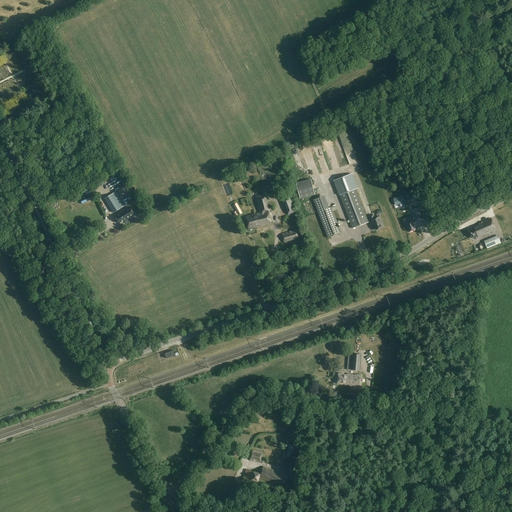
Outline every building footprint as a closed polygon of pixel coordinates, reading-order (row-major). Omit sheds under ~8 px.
[(315,172),(314,167),(313,167),(310,155),(313,155),(310,146),(303,148),(311,173),(315,172)] [(263,170),(266,179),(273,176),(270,167),(263,170)] [(352,229),(368,223),(355,189),(357,188),(352,174),(334,181),(352,229)] [(296,184),(300,199),(315,195),(311,180),(296,184)] [(116,192),(104,199),(113,213),(124,206),(116,192)] [(255,197),(257,203),(260,213),(245,217),(248,230),(255,228),(255,229),(271,224),(268,211),(269,211),(265,194),(255,197)] [(295,212),(288,194),(282,196),(289,215),(295,212)] [(395,206),(405,202),(402,196),(393,200),(395,206)] [(322,197),(313,200),(327,238),(341,234),(331,207),(327,209),(322,197)] [(119,214),(115,217),(119,223),(123,221),(134,215),(129,207),(119,213),(119,214)] [(413,210),(418,222),(423,220),(420,212),(423,211),(422,207),(413,210)] [(376,231),(384,228),(380,217),(374,219),(373,215),(369,217),(372,224),(373,224),(376,231)] [(412,220),(412,219),(405,221),(406,223),(409,232),(416,230),(412,220)] [(496,230),(491,219),(478,224),(478,226),(468,230),(471,239),(478,236),(478,237),(496,230)] [(296,230),(282,234),(284,243),(298,239),(296,230)] [(483,251),(479,240),(475,242),(478,252),(483,251)] [(352,353),(351,370),(360,370),(362,354),(352,353)] [(344,374),(339,374),(338,384),(343,384),(345,384),(344,385),(360,386),(361,376),(355,375),(355,376),(353,376),(353,375),(347,374),(347,375),(344,375),(344,374)] [(298,445),(288,445),(287,460),(295,461),(296,450),(297,450),(298,445)] [(253,450),(250,461),(260,463),(263,453),(253,450)] [(258,482),(260,478),(285,486),(288,476),(263,468),(261,475),(246,470),(244,477),(258,482)]
